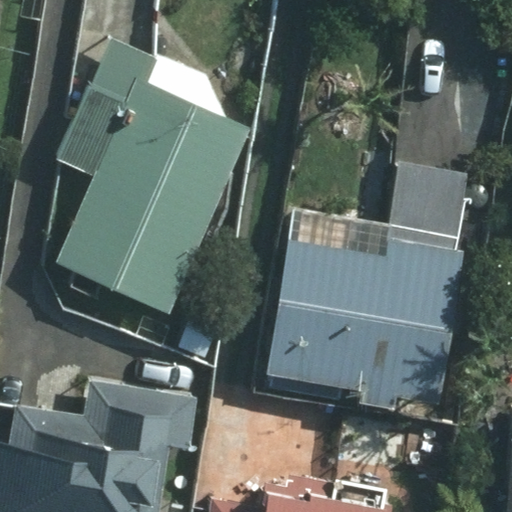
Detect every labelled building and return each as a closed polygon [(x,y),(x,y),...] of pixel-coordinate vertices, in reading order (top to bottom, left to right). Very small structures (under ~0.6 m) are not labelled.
[(154,55),(151,56),(105,34),(53,146),(90,163),(48,254),(161,306),(244,127),(220,115),(220,113),(219,110),(219,107),(218,104),(218,101),(217,98),(216,95),(215,93),(213,90),(212,87),(211,85),(209,82),(208,80),(206,78),(204,75),(202,73),(200,71),(197,69),(195,68),(193,66),(190,64),(188,63),(185,62),(183,60),(180,59),(177,58),(174,57),(171,57),(169,56),(166,56),(163,55),(160,55),(157,55),(154,55)] [(433,407),(467,158),(393,148),(383,220),(292,208),(268,384),(433,407)] [(0,439),(0,511),(156,511),(160,454),(187,456),(191,393),(84,385),(83,402),(13,398),(10,441),(0,439)] [(511,511),(511,386),(508,386),(507,407),(502,483),(463,481),(461,511),(511,511)] [(391,511),(392,511),(215,474),(206,511),(391,511)]
